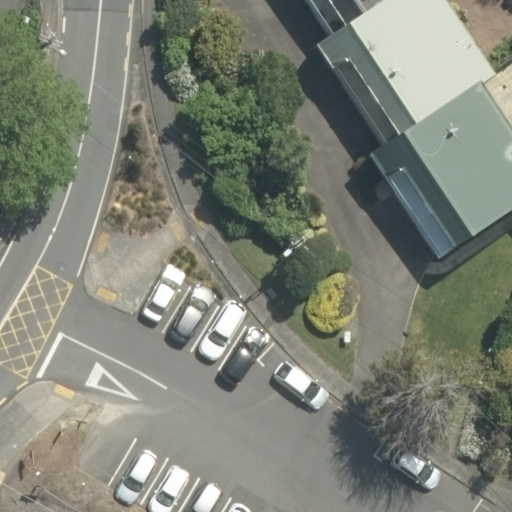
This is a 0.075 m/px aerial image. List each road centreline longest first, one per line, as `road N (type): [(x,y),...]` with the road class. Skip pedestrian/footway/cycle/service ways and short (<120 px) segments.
road 1 (residential): [(387,511),(35,283)]
road 2 (residential): [(99,0),(75,172),(35,283)]
